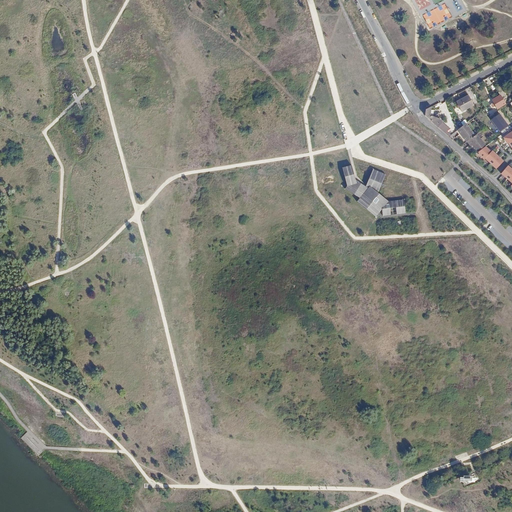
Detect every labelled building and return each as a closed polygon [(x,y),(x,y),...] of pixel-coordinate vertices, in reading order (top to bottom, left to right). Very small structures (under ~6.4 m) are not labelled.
[(469,95),(458,101),(463,110),(474,104),(469,95)] [(501,95),(492,100),(497,109),(506,104),(501,95)] [(426,109),(425,116),(446,133),(450,129),(440,122),(432,115),(430,115),(430,114),(433,114),(433,111),(430,110),(430,108),(426,109)] [(500,114),(491,119),(499,130),(508,125),(500,114)] [(465,123),(457,129),(467,141),(474,135),(465,123)] [(511,131),(503,138),(511,149),(511,131)] [(476,134),(468,140),(478,152),(485,146),(476,134)] [(487,146),(479,153),(496,169),(504,161),(487,146)] [(405,214),(404,199),(389,200),(378,191),(385,174),(373,169),(368,184),(367,186),(356,179),(351,164),(342,166),(347,185),(345,189),(359,197),(356,201),(375,217),(382,209),(383,215),(405,214)] [(511,168),(508,165),(501,173),(511,182),(511,184),(511,186),(511,168)] [(461,479),(464,487),(481,481),(477,472),(461,479)]
